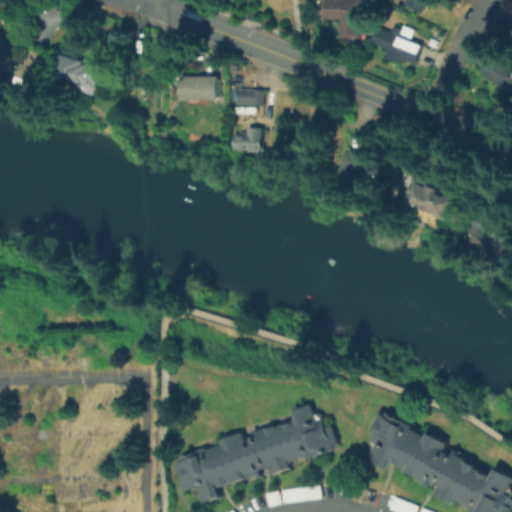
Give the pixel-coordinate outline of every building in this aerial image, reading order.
[(364,0),(364,19),(364,38),(341,38),(341,19),(325,19),(325,0),(364,0)] [(408,1),(408,0),(432,0),(428,11),(408,1)] [(383,28),(428,46),(419,68),(402,61),(401,64),(387,59),(390,52),(375,45),(383,28)] [(30,69),(36,50),(54,55),(48,75),(30,69)] [(0,51),(22,59),(17,75),(0,69),(0,51)] [(65,52),(90,61),(88,65),(107,71),(98,96),(55,82),(65,52)] [(511,90),(484,74),(492,60),(510,70),(511,66),(511,90)] [(184,102),(184,75),(224,76),(224,102),(184,102)] [(269,92),(268,110),(243,110),(243,92),(269,92)] [(251,152),(238,152),(238,137),(244,137),(244,133),(251,133),(251,128),(268,128),(268,152),(251,152)] [(349,150),(366,151),(367,136),(384,137),(383,151),(389,152),(388,176),(348,174),(349,150)] [(420,179),(463,201),(451,224),(408,202),(420,179)] [(511,226),(483,207),(467,232),(511,262),(511,226)] [(315,402),(319,413),(324,412),(327,420),(335,417),(346,449),(310,462),(309,458),(294,463),(296,469),(273,477),(270,468),(264,470),(263,471),(265,477),(238,486),(237,483),(220,489),(223,497),(203,505),(198,490),(183,495),(178,483),(182,481),(177,467),(198,457),(199,451),(210,446),(211,450),(221,446),(219,442),(246,432),(249,441),(257,438),(255,432),(272,426),(273,430),(297,422),(292,410),(315,402)] [(391,411),(426,431),(424,435),(429,438),(431,433),(454,446),(450,453),(457,457),(458,455),(496,477),(500,470),(511,476),(511,511),(472,511),(473,510),(460,502),(458,505),(437,493),(441,487),(433,482),(432,485),(393,462),(389,469),(372,459),(380,446),(374,443),(379,434),(373,430),(383,413),(389,416),(391,411)] [(267,496),(322,488),(323,500),(293,504),(270,508),(267,496)] [(18,511),(18,495),(50,495),(50,511),(18,511)] [(398,497),(420,507),(418,511),(398,511),(393,510),(398,497)]
